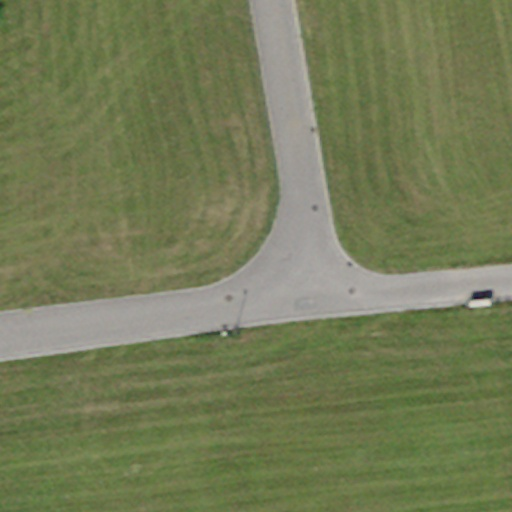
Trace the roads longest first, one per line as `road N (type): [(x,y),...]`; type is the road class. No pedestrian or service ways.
road 1 (residential): [(320,291),(0,334)]
road 2 (residential): [(267,0),(320,291)]
road 3 (residential): [(320,291),(511,278)]
